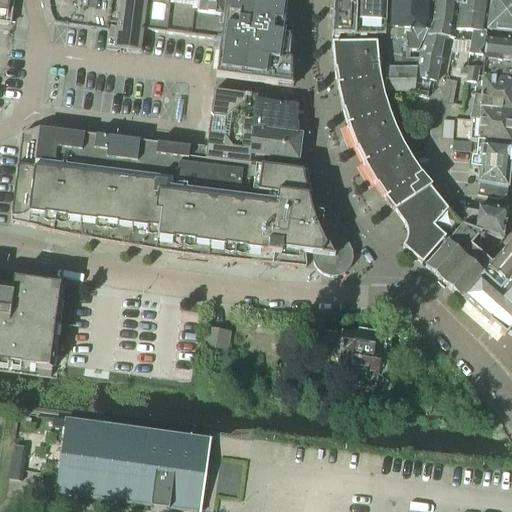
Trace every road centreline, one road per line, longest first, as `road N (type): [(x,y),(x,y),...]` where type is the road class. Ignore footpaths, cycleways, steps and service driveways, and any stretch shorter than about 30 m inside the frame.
road 1 (unclassified): [(397,292),(301,298),(0,250)]
road 2 (residential): [(397,292),(318,130),(310,72),(315,0)]
road 3 (unclassified): [(511,411),(465,346),(397,292)]
road 4 (residential): [(0,133),(28,106),(38,25)]
